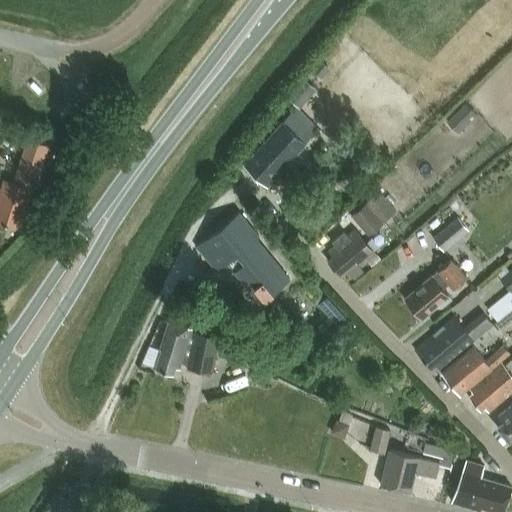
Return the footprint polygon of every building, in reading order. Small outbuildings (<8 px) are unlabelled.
[(320,61),(312,70),(322,79),(330,70),(320,61)] [(302,78),(286,96),(299,108),(316,89),(302,78)] [(465,102),(446,121),(457,133),(476,114),(465,102)] [(267,184),(318,127),(295,107),(244,163),(267,184)] [(21,156),(42,163),(47,146),(27,139),(21,156)] [(23,222),(42,163),(21,156),(13,182),(3,178),(0,188),(0,222),(14,227),(16,220),(23,222)] [(357,188),(348,195),(350,197),(353,201),(354,201),(362,194),(361,193),(358,190),(357,188)] [(379,191),(378,192),(351,214),(368,234),(395,210),(379,191)] [(301,196),(288,207),(307,230),(316,221),(320,218),(301,196)] [(226,259),(261,302),(291,278),(257,236),(259,234),(237,208),(235,210),(195,243),(215,268),(226,259)] [(457,216),(431,237),(442,250),(467,230),(457,216)] [(359,267),(375,253),(354,229),(348,235),(344,230),(332,240),(336,245),(330,250),(335,254),(327,261),(340,275),(346,269),(353,277),(361,270),(359,267)] [(453,288),(466,278),(450,259),(404,298),(421,318),(436,306),(438,308),(450,298),(442,288),(448,283),(453,288)] [(511,269),(500,279),(511,293),(511,291),(511,269)] [(226,306),(191,289),(181,310),(216,327),(226,306)] [(438,369),(492,324),(482,312),(464,328),(454,316),(414,349),(430,369),(435,365),(438,369)] [(178,367),(182,356),(191,328),(168,321),(159,348),(161,348),(155,367),(172,373),(174,366),(178,367)] [(256,326),(251,333),(260,340),(265,333),(256,326)] [(186,365),(212,370),(220,334),(193,328),(186,365)] [(504,345),(486,360),(492,367),(510,352),(504,345)] [(474,346),(441,373),(459,395),(492,367),(486,360),(474,346)] [(489,411),(511,392),(511,374),(502,362),(470,389),(473,393),(468,396),(480,410),(484,406),(489,411)] [(511,402),(497,415),(502,421),(497,426),(509,441),(511,437),(511,402)] [(351,415),(341,411),(338,420),(335,419),(330,432),(344,437),(349,424),(348,424),(351,415)] [(431,425),(427,434),(441,440),(444,431),(442,430),(443,427),(434,423),(432,426),(431,425)] [(389,430),(374,426),(368,449),(383,453),(389,430)] [(425,442),(422,452),(424,452),(442,457),(444,447),(425,442)] [(388,448),(380,483),(409,491),(414,471),(430,476),(431,474),(436,476),(439,465),(440,463),(440,462),(434,461),(434,460),(388,448)] [(500,511),(502,511),(511,486),(480,476),(484,466),(465,459),(451,501),(478,509),(479,505),(500,511)]
